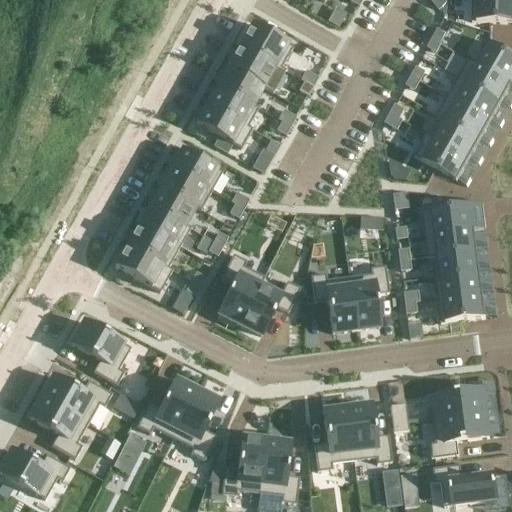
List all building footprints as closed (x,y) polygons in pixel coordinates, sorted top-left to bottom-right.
[(351,0),(349,4),(358,9),(363,0),(351,0)] [(440,0),(438,0),(432,7),(439,13),(446,5),(440,0)] [(472,0),(471,25),(511,26),(511,1),(479,0),(467,0),(472,0)] [(239,48),(239,49),(284,75),(285,74),(281,72),(292,50),(290,49),(251,27),(249,30),(239,48)] [(435,31),(430,42),(439,47),(445,37),(435,31)] [(430,42),(425,50),(434,55),(439,47),(430,42)] [(468,61),(468,62),(511,86),(511,58),(488,45),(476,65),(468,61)] [(229,67),(227,70),(272,95),(274,92),(284,75),(239,49),(229,67)] [(511,86),(468,62),(457,80),(500,105),(511,87),(511,88),(511,86)] [(218,85),(217,88),(254,109),(263,91),(272,96),(272,95),(227,70),(218,85)] [(414,70),(409,78),(418,83),(423,75),(414,70)] [(305,73),(300,83),(303,85),(312,90),(318,80),(305,73)] [(409,78),(404,87),(413,92),(418,83),(409,78)] [(457,80),(447,99),(490,124),(500,105),(457,80)] [(303,85),(298,94),(307,99),(312,90),(303,85)] [(207,105),(206,107),(251,133),(252,132),(248,129),(258,111),(254,109),(217,88),(216,88),(207,105)] [(435,119),(439,121),(479,143),(490,124),(447,99),(435,119)] [(206,107),(195,127),(237,151),(240,152),(251,133),(206,107)] [(393,107),(388,116),(397,121),(402,112),(393,107)] [(283,113),(277,123),(281,125),(290,130),(295,120),(283,113)] [(388,116),(383,125),(395,133),(401,122),(397,121),(388,116)] [(426,136),(425,137),(468,161),(479,143),(439,121),(430,138),(426,136)] [(281,125),(276,134),(280,136),(285,139),(290,130),(281,125)] [(425,137),(413,159),(457,183),(468,161),(425,137)] [(270,143),(265,153),(274,158),(279,148),(270,143)] [(181,151),(170,171),(211,194),(222,175),(217,172),(207,167),(181,151)] [(211,159),(207,167),(217,172),(221,165),(211,159)] [(169,172),(159,190),(200,213),(210,196),(210,195),(211,194),(170,171),(169,172)] [(159,191),(149,208),(190,232),(190,231),(186,229),(195,212),(200,214),(200,213),(159,190),(159,191)] [(235,198),(230,206),(234,208),(243,213),(248,203),(236,196),(235,198)] [(482,206),(420,214),(424,238),(485,230),(482,206)] [(138,227),(179,251),(180,249),(189,233),(190,232),(149,208),(148,209),(138,227)] [(234,208),(229,217),(238,222),(243,213),(234,208)] [(137,229),(126,248),(171,274),(172,273),(168,271),(178,253),(179,251),(138,227),(137,229)] [(404,230),(394,231),(396,242),(406,241),(404,230)] [(485,230),(424,238),(427,260),(436,259),(476,253),(473,233),(485,231),(485,230)] [(213,245),(222,250),(227,241),(218,236),(213,245)] [(213,245),(207,254),(217,260),(222,251),(222,250),(213,245)] [(115,268),(114,270),(133,281),(159,296),(160,294),(170,276),(171,274),(126,248),(125,250),(115,268)] [(407,251),(397,253),(398,263),(408,262),(407,251)] [(476,253),(436,259),(438,279),(479,274),(476,253)] [(232,288),(218,317),(239,328),(240,329),(262,284),(264,281),(243,270),(245,265),(232,258),(229,264),(221,281),(220,282),(232,288)] [(408,262),(398,263),(400,273),(410,272),(408,262)] [(348,280),(354,334),(379,331),(375,298),(388,296),(384,269),(369,271),(370,277),(348,280)] [(479,274),(438,279),(434,280),(437,302),(482,296),(479,274)] [(190,285),(199,290),(205,281),(195,276),(190,285)] [(325,277),(310,279),(313,306),(327,304),(329,319),(331,337),(353,334),(354,334),(348,280),(325,283),(325,277)] [(262,284),(240,329),(260,339),(275,310),(287,316),(300,292),(286,285),(281,294),(262,284)] [(190,285),(185,294),(194,299),(199,290),(190,285)] [(416,294),(402,296),(404,306),(414,305),(418,304),(416,294)] [(482,296),(437,302),(440,327),(485,320),(482,296)] [(414,305),(404,306),(405,316),(415,315),(414,305)] [(83,326),(70,348),(99,364),(92,376),(109,385),(116,389),(123,376),(118,373),(130,352),(83,325),(83,326)] [(40,401),(87,427),(98,408),(104,411),(111,397),(109,396),(87,384),(81,396),(52,380),(40,401)] [(139,423),(136,430),(149,437),(152,432),(172,442),(196,394),(175,383),(160,412),(148,406),(139,423)] [(436,399),(430,400),(432,423),(486,417),(483,393),(482,393),(469,395),(436,399)] [(196,394),(172,442),(192,452),(189,457),(203,464),(215,440),(203,434),(218,405),(196,394)] [(40,401),(29,422),(57,438),(51,450),(74,463),(82,450),(76,447),(87,427),(40,401)] [(404,406),(389,408),(392,435),(407,433),(404,406)] [(346,411),(353,465),(375,462),(376,468),(391,466),(387,439),(381,440),(374,441),(370,408),(368,408),(346,411)] [(321,447),(313,448),(316,476),(331,474),(330,467),(353,465),(346,411),(322,414),(325,434),(326,447),(321,447)] [(435,446),(429,447),(431,462),(458,459),(458,455),(457,445),(489,441),(489,438),(486,417),(432,423),(432,424),(435,446)] [(145,445),(129,437),(112,470),(128,478),(145,445)] [(224,471),(220,498),(225,499),(228,499),(235,500),(236,494),(259,497),(264,443),(241,440),(237,473),(224,471)] [(264,443),(259,497),(281,500),(280,506),(295,508),(298,481),(284,479),(288,446),(265,443),(264,443)] [(10,453),(0,471),(0,477),(45,503),(56,483),(62,485),(69,472),(46,458),(40,470),(10,453)] [(460,468),(432,472),(434,487),(440,486),(443,510),(444,511),(483,506),(498,504),(494,476),(461,480),(460,468)] [(396,474),(381,475),(383,493),(385,510),(400,508),(398,491),(396,474)]
